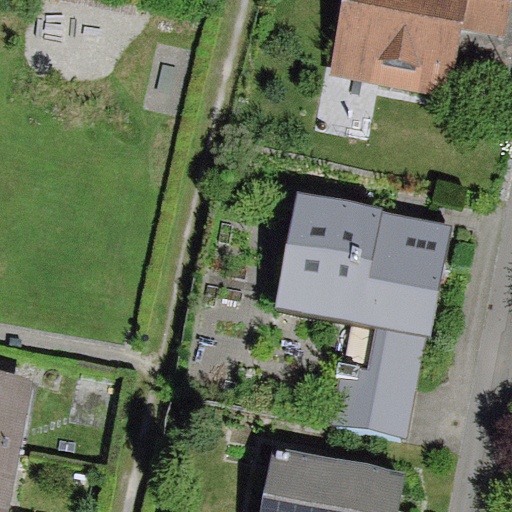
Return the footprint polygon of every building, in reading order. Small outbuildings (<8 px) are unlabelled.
[(509,0),(343,0),(329,87),(450,107),(461,38),(503,45),(509,0)] [(451,231),(308,203),(287,311),(379,329),(429,339),(451,231)] [(409,443),(429,339),(379,329),(370,377),(343,372),(332,428),(409,443)] [(0,386),(0,455),(15,458),(27,392),(0,386)] [(271,441),(256,511),(392,511),(402,468),(271,441)] [(0,455),(0,511),(5,511),(16,458),(15,458),(0,455)]
